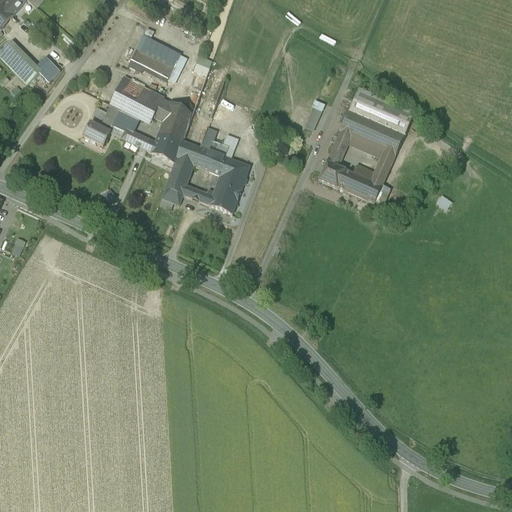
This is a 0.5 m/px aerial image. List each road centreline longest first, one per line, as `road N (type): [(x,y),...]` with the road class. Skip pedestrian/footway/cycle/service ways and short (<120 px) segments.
road 1 (tertiary): [(0,186),(248,300),(403,458)]
road 2 (track): [(383,0),(248,300)]
